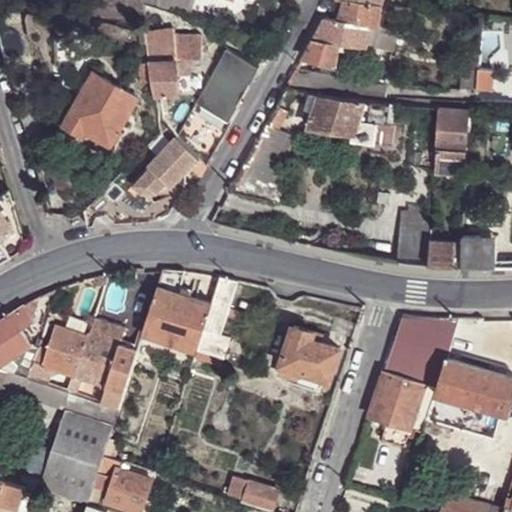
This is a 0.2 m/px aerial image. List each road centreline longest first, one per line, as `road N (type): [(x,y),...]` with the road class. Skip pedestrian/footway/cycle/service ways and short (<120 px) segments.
road 1 (residential): [(315,0),(178,245)]
road 2 (residential): [(314,511),(385,290)]
road 3 (residential): [(385,290),(178,245)]
road 4 (residential): [(0,107),(46,265)]
road 5 (residential): [(178,245),(125,244),(46,265)]
road 6 (residential): [(511,292),(385,290)]
